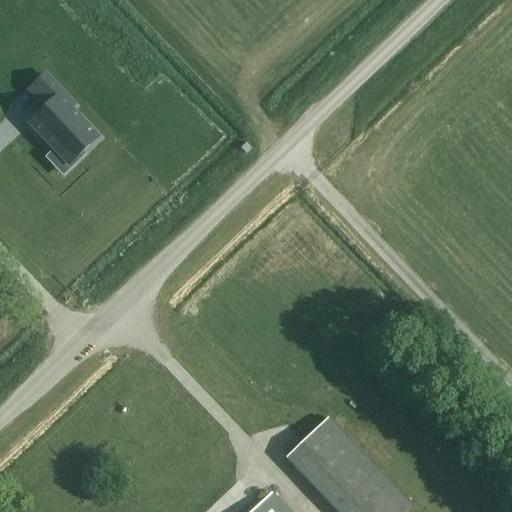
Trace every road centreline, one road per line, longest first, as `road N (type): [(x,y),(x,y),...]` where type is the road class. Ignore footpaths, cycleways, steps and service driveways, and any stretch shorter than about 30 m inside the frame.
road 1 (unclassified): [(0,420),(439,0)]
road 2 (unknown): [(0,229),(314,511)]
road 3 (unknown): [(280,151),(511,392)]
